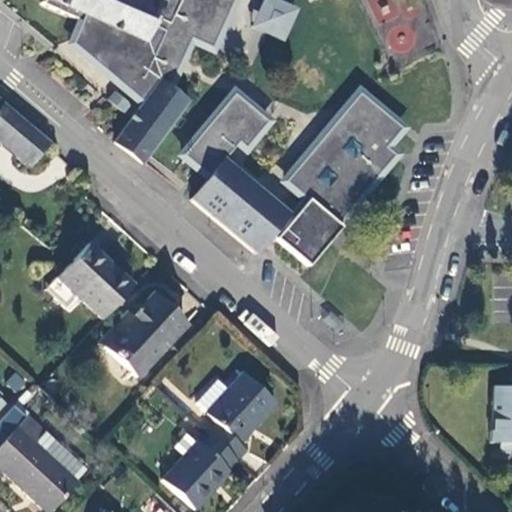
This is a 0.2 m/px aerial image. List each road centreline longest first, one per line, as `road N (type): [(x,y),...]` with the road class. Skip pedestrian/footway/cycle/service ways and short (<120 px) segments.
road 1 (tertiary): [(0,74),(365,402)]
road 2 (residential): [(365,402),(402,346),(456,180),(511,67)]
road 3 (tertiary): [(365,402),(481,511)]
road 4 (residential): [(365,402),(265,511)]
